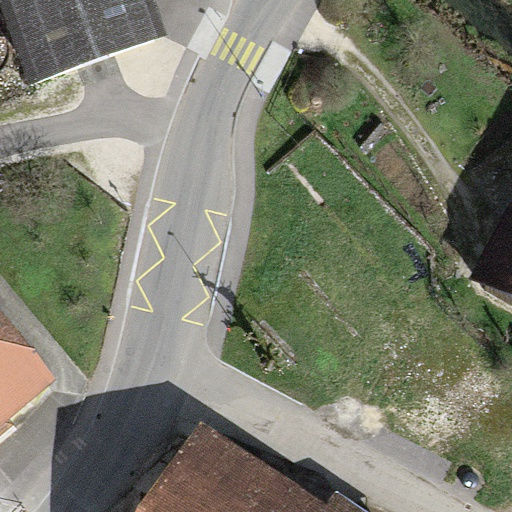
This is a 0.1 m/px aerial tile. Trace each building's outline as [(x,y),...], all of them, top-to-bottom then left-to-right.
[(0,0),(0,35),(27,107),(161,57),(147,20),(139,0),(0,0)] [(139,0),(147,20),(193,2),(192,0),(139,0)] [(511,185),(455,292),(511,322),(511,185)] [(0,439),(43,405),(0,350),(0,439)] [(158,511),(297,511),(202,447),(158,511)]
